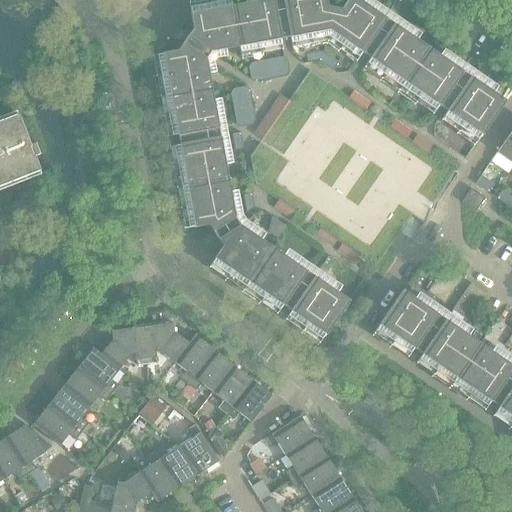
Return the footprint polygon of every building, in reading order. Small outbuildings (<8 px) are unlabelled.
[(328,33),(333,8),(327,6),(325,0),(261,0),(232,6),(239,47),(309,34),(310,36),(328,33)] [(428,48),(394,25),(391,23),(358,0),(346,0),(340,9),(333,8),(328,33),(343,44),(345,41),(404,82),(428,48)] [(219,50),(238,47),(239,47),(232,6),(231,3),(209,7),(210,10),(190,13),(193,29),(178,50),(162,53),(166,73),(163,74),(167,95),(211,87),(207,67),(213,67),(213,65),(219,57),(220,57),(219,50)] [(505,101),(471,78),(428,48),(404,82),(438,106),(447,111),(463,123),(462,125),(480,137),(505,101)] [(319,61),(321,52),(306,54),(308,62),(319,61)] [(338,63),(321,52),(319,61),(333,70),(338,63)] [(289,72),(287,60),(283,57),(252,63),(248,67),(250,79),(255,83),(286,77),(289,72)] [(455,171),(429,153),(433,147),(416,136),(415,138),(410,134),(411,132),(394,120),(390,126),(366,110),(370,104),(353,92),(349,98),(309,71),(288,101),(280,96),(253,135),(261,140),(259,143),(250,157),(255,185),(278,201),(274,207),(291,219),(295,213),(307,221),(319,229),(315,235),(332,247),(334,245),(339,248),(337,251),(354,263),(358,256),(375,268),(411,215),(424,224),(432,204),(455,171)] [(220,137),(222,136),(223,133),(223,131),(221,129),(219,128),(218,128),(211,87),(167,95),(171,116),(173,116),(183,164),(180,165),(184,186),(227,178),(220,137)] [(256,121),(250,90),(245,87),(233,89),(230,93),(236,124),(241,128),(252,126),(256,121)] [(0,185),(39,171),(34,157),(39,155),(35,143),(29,145),(17,115),(0,121),(0,185)] [(511,162),(511,129),(497,152),(511,162)] [(243,149),(240,133),(232,134),(235,151),(243,149)] [(494,185),(481,176),(475,184),(488,193),(494,185)] [(272,248),(242,226),(240,225),(241,223),(241,220),(240,218),(238,217),(236,217),(235,218),(235,217),(227,178),(184,186),(188,208),(190,207),(194,227),(209,225),(222,246),(214,258),(231,270),(229,272),(247,284),(272,248)] [(475,212),(485,198),(471,189),(461,202),(475,212)] [(511,203),(511,197),(502,190),(496,199),(509,208),(511,203)] [(254,208),(251,194),(243,196),(246,213),(254,208)] [(349,301),(314,277),(314,276),(314,273),(313,271),(311,270),(309,269),(306,271),(272,248),(247,284),(265,296),(266,294),(307,322),(305,324),(324,337),(349,301)] [(445,266),(441,272),(458,284),(462,277),(445,266)] [(441,272),(436,279),(453,291),(458,284),(441,272)] [(436,279),(432,286),(448,297),(453,291),(436,279)] [(471,283),(466,290),(483,301),(487,295),(471,283)] [(444,304),(448,297),(432,286),(427,292),(444,304)] [(479,343),(437,314),(402,290),(377,326),(396,339),(397,337),(438,365),(436,367),(454,380),(479,343)] [(466,290),(461,296),(478,308),(483,301),(466,290)] [(461,296),(457,303),(474,315),(478,308),(461,296)] [(469,321),(474,315),(457,303),(452,310),(469,321)] [(189,344),(188,343),(174,332),(173,323),(153,326),(156,351),(161,351),(175,362),(189,344)] [(156,351),(153,326),(133,328),(136,353),(138,365),(157,363),(156,351)] [(136,353),(133,328),(111,331),(112,340),(101,354),(119,369),(131,354),(136,353)] [(188,384),(214,351),(195,337),(197,335),(195,334),(188,343),(189,344),(175,362),(187,371),(181,379),(188,384)] [(511,365),(479,343),(454,380),(472,392),(474,390),(511,416),(511,365)] [(110,380),(119,369),(101,354),(92,347),(90,348),(92,349),(78,368),(111,394),(118,386),(110,380)] [(202,383),(213,391),(232,365),(214,351),(188,384),(196,391),(202,383)] [(226,414),(252,381),(233,366),(234,365),(233,364),(232,365),(213,391),(224,400),(218,408),(226,414)] [(111,394),(78,368),(63,386),(62,385),(61,386),(62,387),(89,407),(98,396),(106,402),(111,394)] [(181,392),(187,385),(181,380),(176,387),(181,392)] [(251,422),(271,396),(252,381),(226,414),(234,420),(239,412),(251,422)] [(195,391),(188,385),(182,393),(186,396),(189,392),(192,395),(195,391)] [(118,386),(112,394),(121,402),(128,394),(118,386)] [(80,418),(89,407),(62,387),(48,405),(82,432),(88,424),(80,418)] [(152,425),(166,408),(152,397),(139,414),(152,425)] [(82,432),(48,405),(34,424),(32,423),(31,424),(59,446),(69,434),(76,439),(82,432)] [(312,437),(300,417),(301,417),(300,416),(263,440),(269,449),(277,443),(285,456),(313,438),(315,437),(314,436),(312,437)] [(215,427),(210,420),(203,424),(208,432),(215,427)] [(44,454),(31,434),(24,424),(23,425),(24,426),(4,439),(27,475),(36,469),(31,462),(44,454)] [(89,435),(93,429),(88,425),(84,431),(89,435)] [(218,461),(195,426),(187,431),(192,439),(180,447),(198,477),(199,476),(198,474),(217,462),(218,461)] [(230,449),(218,435),(220,432),(215,428),(208,437),(223,459),(230,449)] [(140,431),(135,438),(142,443),(147,436),(140,431)] [(291,480),(326,457),(313,438),(285,456),(292,468),(285,472),(291,480)] [(27,475),(4,439),(0,441),(0,476),(2,480),(14,472),(19,480),(27,475)] [(198,477),(180,447),(167,455),(162,447),(154,453),(177,488),(197,475),(198,477)] [(126,454),(119,449),(115,454),(123,459),(126,454)] [(177,488),(154,453),(147,457),(152,465),(138,474),(150,493),(157,503),(158,502),(157,500),(177,488)] [(339,477),(326,457),(291,480),(296,488),(303,484),(311,496),(339,478),(341,477),(340,476),(339,477)] [(265,468),(259,460),(252,465),(258,474),(265,468)] [(150,493),(138,474),(124,483),(117,482),(112,506),(134,511),(135,503),(150,493)] [(329,511),(352,497),(339,478),(311,496),(319,508),(311,511),(329,511)] [(270,494),(262,480),(251,487),(260,501),(270,494)] [(91,503),(94,489),(84,487),(81,501),(91,503)] [(21,491),(13,497),(19,505),(27,500),(21,491)] [(66,506),(60,494),(50,500),(57,511),(66,506)] [(361,511),(352,497),(329,511),(361,511)] [(281,511),(273,498),(263,505),(267,511),(281,511)] [(88,511),(91,503),(81,501),(78,511),(88,511)]
